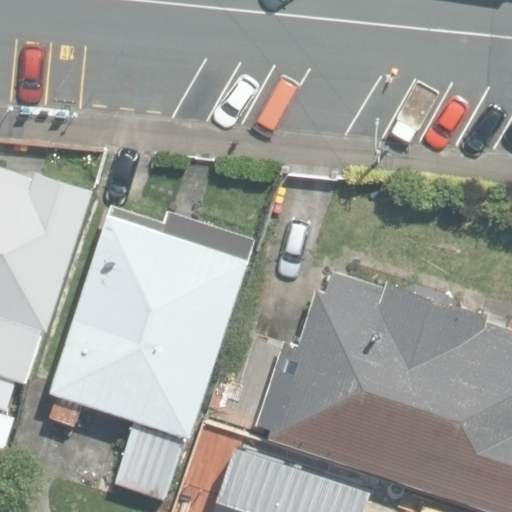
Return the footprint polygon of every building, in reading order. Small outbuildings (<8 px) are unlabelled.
[(0,368),(32,380),(96,190),(0,157),(0,368)] [(121,478),(169,492),(188,431),(197,433),(257,236),(172,210),(169,218),(118,203),(54,413),(84,422),(91,399),(140,414),(121,478)] [(273,433),(511,511),(511,324),(494,317),(496,310),(458,297),(453,289),(420,278),(409,282),(392,276),(390,284),(337,266),(330,287),(322,285),(304,341),(289,337),(277,372),(291,376),(286,391),(232,373),(220,409),(275,427),(273,433)] [(0,474),(21,415),(0,407),(0,474)] [(193,458),(277,486),(291,446),(207,418),(193,458)]
